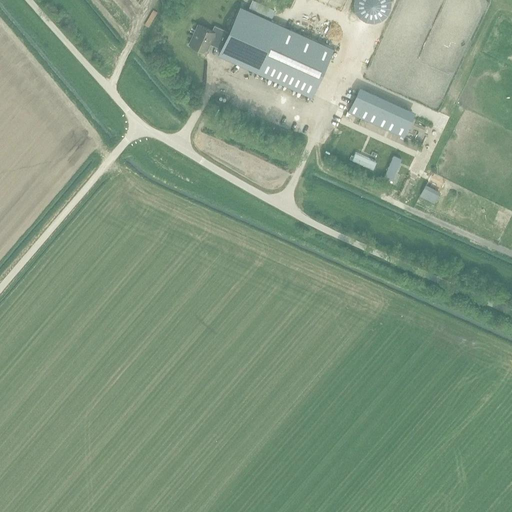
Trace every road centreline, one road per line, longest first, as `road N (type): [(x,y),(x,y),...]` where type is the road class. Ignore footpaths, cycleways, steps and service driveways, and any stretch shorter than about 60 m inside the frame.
road 1 (unclassified): [(511,315),(310,224),(142,127)]
road 2 (unclassified): [(0,288),(142,127)]
road 3 (unclassified): [(142,127),(29,0)]
